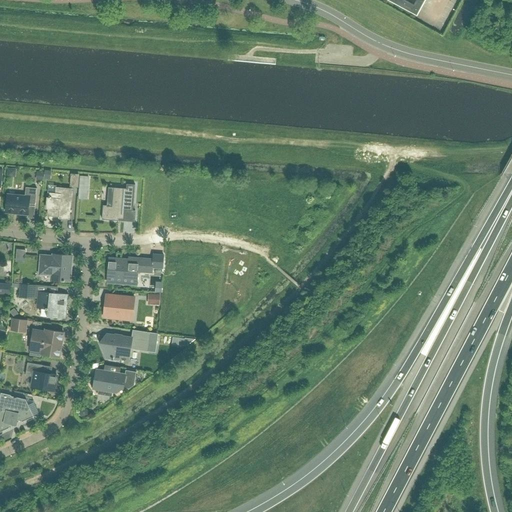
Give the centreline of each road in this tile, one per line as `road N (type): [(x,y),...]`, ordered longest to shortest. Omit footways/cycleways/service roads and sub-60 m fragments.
road 1 (motorway): [(511,187),(376,412),(304,482),(255,511)]
road 2 (motorway): [(511,195),(348,511)]
road 3 (motorway): [(383,511),(511,267)]
road 4 (residential): [(0,454),(47,430),(66,408),(86,239)]
road 5 (tertiary): [(293,0),(410,55),(511,75)]
road 6 (motorway): [(494,511),(485,401),(511,300)]
